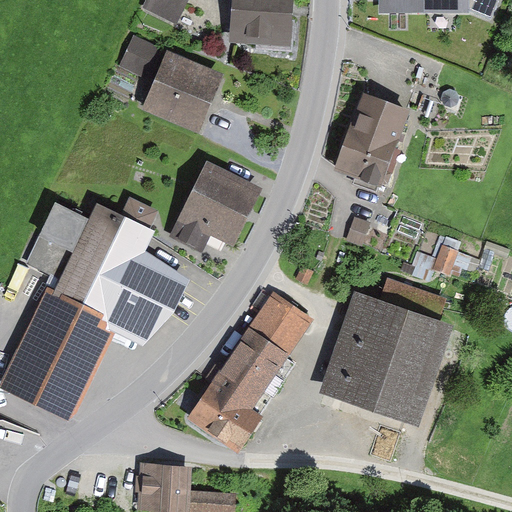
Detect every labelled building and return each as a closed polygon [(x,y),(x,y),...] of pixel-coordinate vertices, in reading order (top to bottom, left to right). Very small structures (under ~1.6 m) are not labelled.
[(190,0),(149,0),(145,9),(178,25),(190,0)] [(294,0),(235,0),(232,47),(292,51),(294,0)] [(465,10),(465,8),(490,19),(498,0),(382,0),(383,12),(465,10)] [(156,47),(135,38),(122,68),(142,77),(156,47)] [(225,76),(169,55),(146,113),(202,135),(225,76)] [(413,116),(367,97),(336,172),(382,191),(413,116)] [(263,195),(208,168),(172,241),(202,255),(211,237),(236,249),(263,195)] [(156,232),(97,204),(90,217),(56,203),(27,264),(50,276),(0,387),(0,388),(69,420),(78,412),(114,333),(144,347),(176,310),(191,280),(146,251),(156,232)] [(361,206),(351,230),(367,236),(377,212),(361,206)] [(380,306),(360,299),(326,396),(420,429),(454,332),(440,327),(449,302),(389,281),(380,306)] [(275,297),(252,331),(291,358),(315,324),(275,297)] [(252,331),(214,386),(254,413),(291,358),(252,331)] [(264,420),(254,413),(214,386),(191,419),(241,453),(264,420)] [(192,469),(142,467),(140,511),(239,511),(240,497),(191,496),(192,469)]
